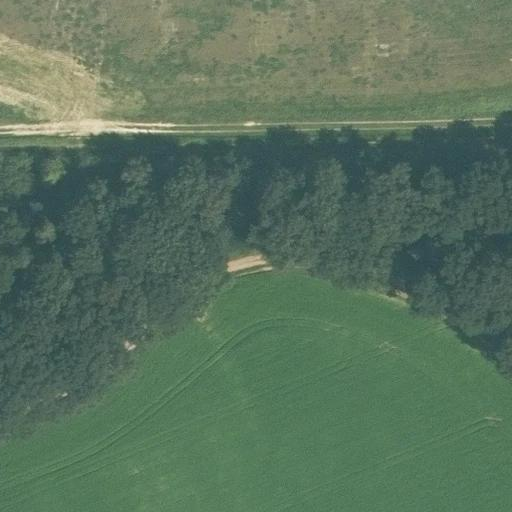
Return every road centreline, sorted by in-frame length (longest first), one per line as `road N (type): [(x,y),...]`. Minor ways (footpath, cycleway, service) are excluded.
road 1 (track): [(511,349),(446,303),(383,273),(271,254),(217,264),(109,361),(65,392),(0,418)]
road 2 (track): [(511,120),(0,130)]
